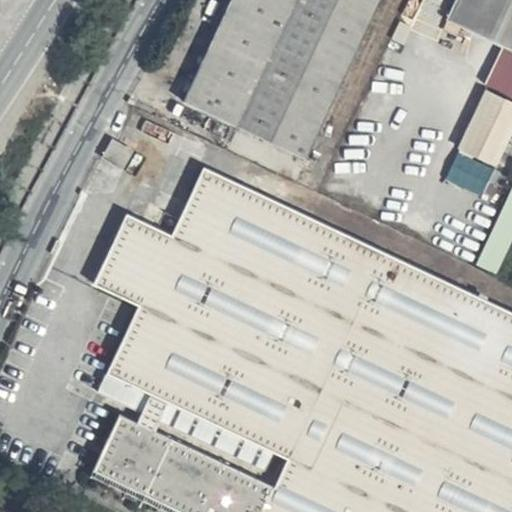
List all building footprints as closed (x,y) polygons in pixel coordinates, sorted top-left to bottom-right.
[(378,0),(231,0),(182,100),(303,159),(378,0)] [(511,0),(454,0),(444,20),(511,48),(511,0)] [(511,131),(511,99),(485,87),(456,151),(495,169),(511,131)] [(134,150),(113,137),(103,155),(125,169),(134,150)] [(511,511),(511,309),(200,166),(169,230),(126,213),(93,283),(133,304),(106,370),(130,384),(115,416),(91,467),(88,472),(171,511),(511,511)] [(511,239),(511,183),(473,264),(496,272),(511,239)]
